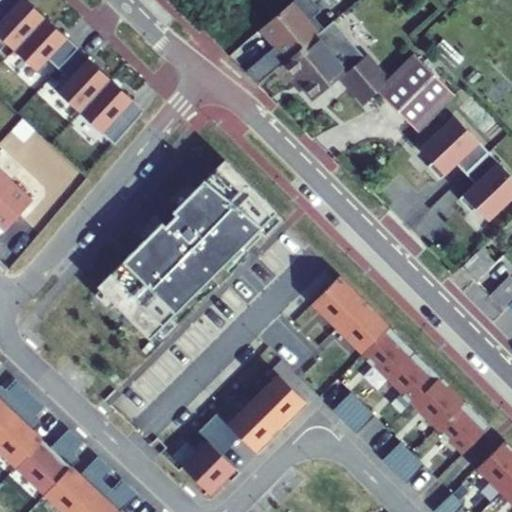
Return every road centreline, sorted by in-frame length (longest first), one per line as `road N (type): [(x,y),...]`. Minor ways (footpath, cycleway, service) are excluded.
road 1 (residential): [(215,65),(511,374)]
road 2 (residential): [(215,65),(7,303)]
road 3 (residential): [(7,303),(1,324),(9,343),(187,511)]
road 4 (residential): [(235,511),(316,440),(340,448),(402,511)]
